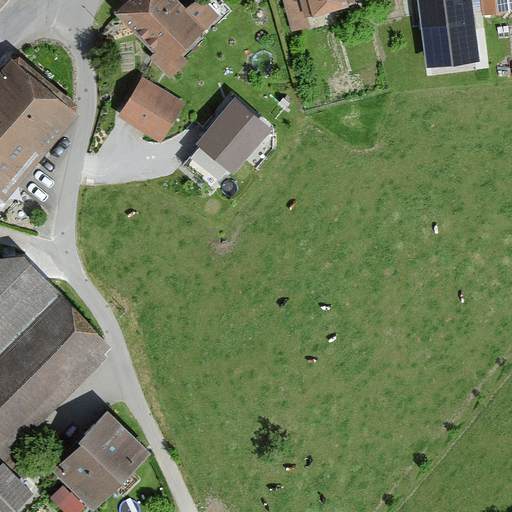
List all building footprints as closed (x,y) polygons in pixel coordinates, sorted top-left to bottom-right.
[(193,0),(182,10),(173,0),(124,0),(112,11),(152,55),(149,58),(168,79),(187,62),(179,53),(216,19),(198,0),(193,0)] [(349,4),(347,0),(281,0),(291,33),(310,27),(307,16),(349,4)] [(469,0),(420,0),(429,66),(476,60),(469,0)] [(511,8),(511,0),(483,0),(485,12),(511,8)] [(0,203),(76,112),(10,58),(0,70),(0,203)] [(181,105),(139,81),(119,117),(161,141),(181,105)] [(268,130),(237,104),(193,156),(224,182),(268,130)] [(0,452),(107,350),(18,257),(0,259),(0,511),(12,511),(30,496),(0,465),(0,452)] [(145,452),(101,410),(71,441),(76,445),(51,470),(90,508),(145,452)]
